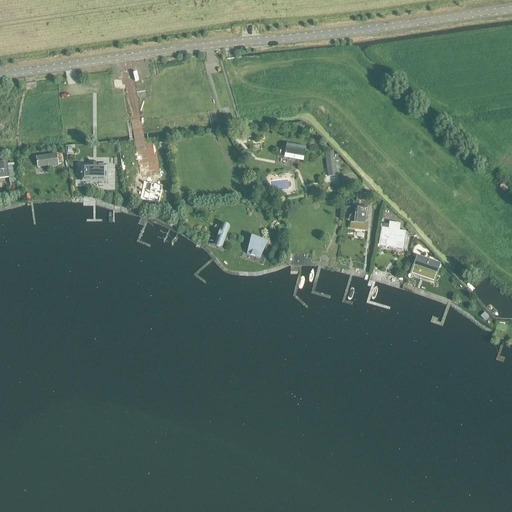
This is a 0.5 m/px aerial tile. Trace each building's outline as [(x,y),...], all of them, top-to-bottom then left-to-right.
[(241,138),(251,137),(250,129),(240,130),(241,138)] [(297,161),(298,158),(303,159),(305,150),(286,146),(284,156),(289,157),(289,159),(297,161)] [(333,151),(324,152),(327,177),(337,176),(335,161),(338,161),(338,155),(334,155),(333,151)] [(38,168),(58,166),(57,154),(36,157),(38,168)] [(0,178),(9,177),(7,162),(0,162),(0,178)] [(92,166),(82,166),(82,181),(106,181),(106,166),(96,166),(96,164),(96,165),(93,165),(93,164),(92,164),(92,166)] [(143,184),(139,199),(158,204),(162,188),(143,184)] [(355,206),(353,222),(367,223),(369,207),(355,206)] [(397,242),(404,243),(406,232),(405,232),(405,231),(403,231),(403,232),(399,231),(400,224),(389,223),(389,225),(383,224),(382,228),(381,228),(380,239),(386,240),(385,247),(396,248),(397,242)] [(221,224),(214,244),(221,247),(229,226),(221,224)] [(251,241),(248,250),(246,254),(259,258),(264,245),(251,241)] [(414,266),(413,270),(421,273),(422,271),(426,273),(425,274),(434,278),(436,273),(437,270),(439,264),(417,256),(416,261),(414,266)] [(484,313),(480,317),(484,321),(488,317),(484,313)]
